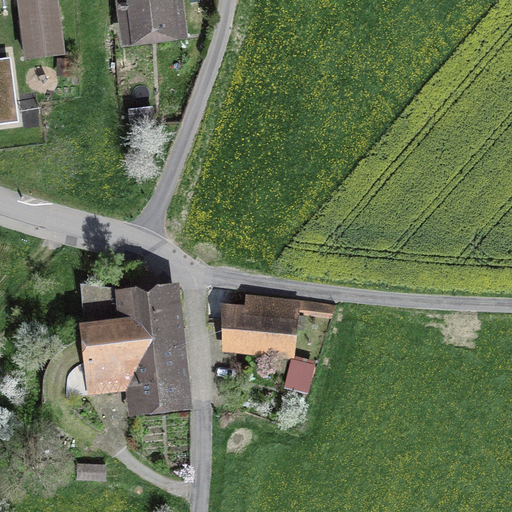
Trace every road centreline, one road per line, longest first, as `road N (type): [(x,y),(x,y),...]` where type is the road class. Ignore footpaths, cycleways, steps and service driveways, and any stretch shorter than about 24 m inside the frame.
road 1 (unclassified): [(196,270),(364,298),(511,305)]
road 2 (unclassified): [(196,270),(201,511)]
road 3 (unclassified): [(0,203),(196,270)]
